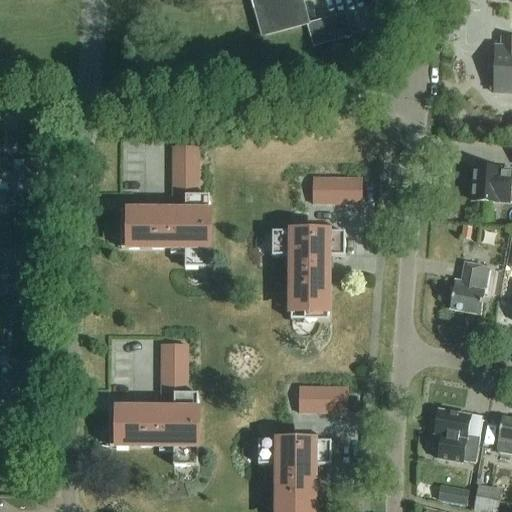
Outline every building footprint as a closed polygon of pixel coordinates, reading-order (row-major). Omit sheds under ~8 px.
[(250,0),(261,38),(284,32),(275,0),(250,0)] [(275,0),(284,32),(307,26),(300,0),(275,0)] [(352,38),(346,15),(308,26),(314,49),(352,38)] [(511,40),(502,40),(502,48),(496,48),(494,85),(491,85),(490,93),(494,93),(494,96),(511,96),(511,40)] [(208,271),(208,198),(197,198),(198,150),(172,150),(171,198),(184,198),(184,214),(120,214),(120,251),(169,251),(169,256),(184,256),(184,270),(208,271)] [(13,207),(13,162),(0,162),(0,196),(3,196),(3,207),(13,207)] [(39,162),(13,162),(13,207),(24,207),(24,196),(39,196),(39,162)] [(506,206),(508,186),(509,172),(474,169),(472,204),(498,206),(498,205),(506,206)] [(361,207),(361,181),(313,181),(313,207),(361,207)] [(463,229),(461,240),(469,242),(471,230),(463,229)] [(345,235),(308,235),(272,234),(272,258),(287,259),(287,273),(291,274),(291,323),(307,323),(328,323),(328,259),(344,259),(345,235)] [(18,277),(45,278),(45,266),(32,266),(32,248),(15,248),(14,271),(18,277)] [(0,277),(7,278),(8,254),(0,253),(0,277)] [(489,270),(481,269),(465,266),(462,284),(456,283),(450,312),(480,317),(489,270)] [(7,297),(19,298),(19,287),(7,286),(7,297)] [(109,412),(109,449),(109,450),(158,450),(158,454),(173,454),(173,469),(197,469),(197,397),(186,397),(187,348),(161,348),(160,396),(173,396),(173,413),(109,412)] [(23,372),(0,369),(0,403),(20,405),(23,372)] [(347,417),(347,391),(299,390),(299,416),(347,417)] [(480,441),(466,438),(470,418),(438,413),(434,438),(442,439),(438,463),(462,467),(463,464),(475,467),(480,441)] [(511,454),(511,422),(501,420),(496,452),(511,454)] [(330,469),(331,449),(331,445),(258,444),(258,468),(273,468),(273,483),(277,483),(276,511),(313,511),(314,469),(330,469)] [(482,511),(496,511),(501,491),(478,487),(473,510),(482,511)] [(455,493),(453,506),(466,509),(469,495),(455,493)]
